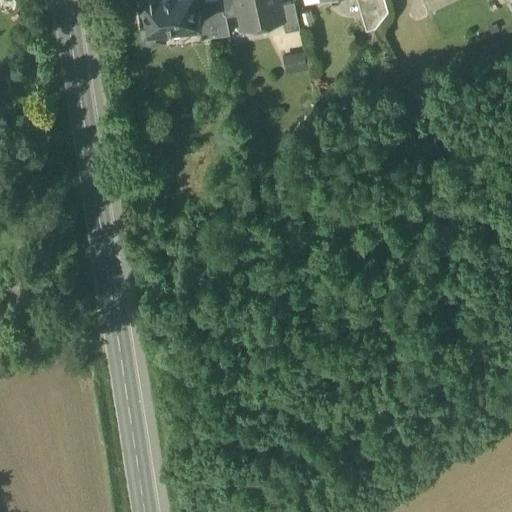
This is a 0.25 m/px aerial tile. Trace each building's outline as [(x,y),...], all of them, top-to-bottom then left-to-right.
[(144,30),(146,41),(164,39),(163,28),(199,24),(200,24),(197,4),(196,0),(138,0),(143,30),(144,30)] [(219,0),(220,1),(223,15),(225,15),(225,18),(237,16),(233,0),(219,0)] [(233,0),(237,16),(240,30),(282,21),(283,21),(280,6),(279,6),(277,0),(233,0)] [(355,0),(365,32),(375,29),(387,11),(383,0),(355,0)] [(229,36),(225,18),(225,15),(223,15),(220,1),(203,3),(197,4),(200,24),(199,24),(201,40),(229,36)] [(282,21),(285,33),(299,30),(294,3),(280,6),(283,21),(282,21)] [(310,12),(298,15),(302,30),(314,27),(310,12)] [(302,52),(282,57),(285,74),(306,69),(302,52)] [(218,144),(223,147),(230,145),(234,139),(233,133),(229,128),(222,127),(216,131),(215,138),(218,144)]
